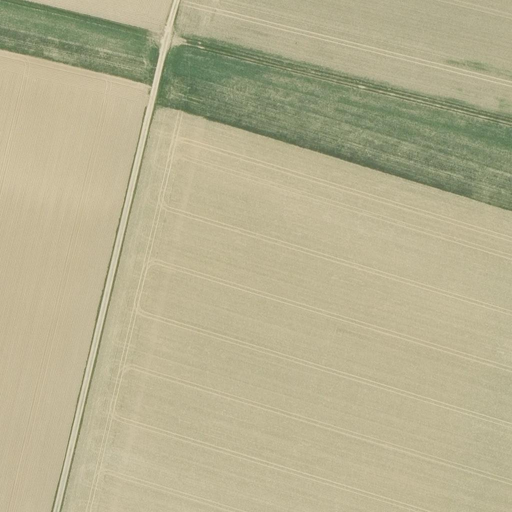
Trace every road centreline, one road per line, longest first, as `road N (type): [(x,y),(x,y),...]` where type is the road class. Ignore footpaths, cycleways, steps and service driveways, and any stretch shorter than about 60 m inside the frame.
road 1 (track): [(177,0),(61,511)]
road 2 (track): [(13,0),(511,120)]
